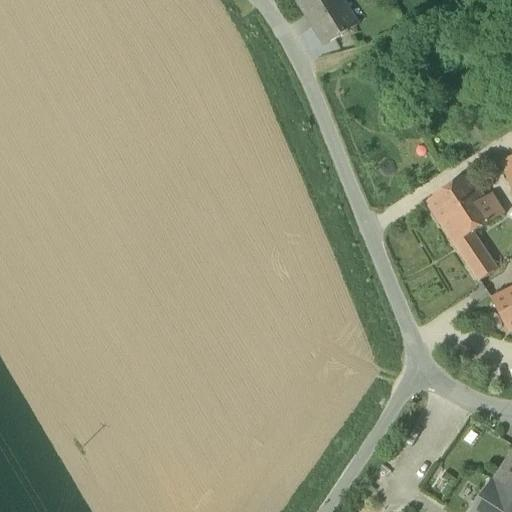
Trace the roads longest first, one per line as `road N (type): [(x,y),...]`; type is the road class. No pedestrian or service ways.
road 1 (unclassified): [(254,0),(301,71),(423,367)]
road 2 (residential): [(423,367),(323,511)]
